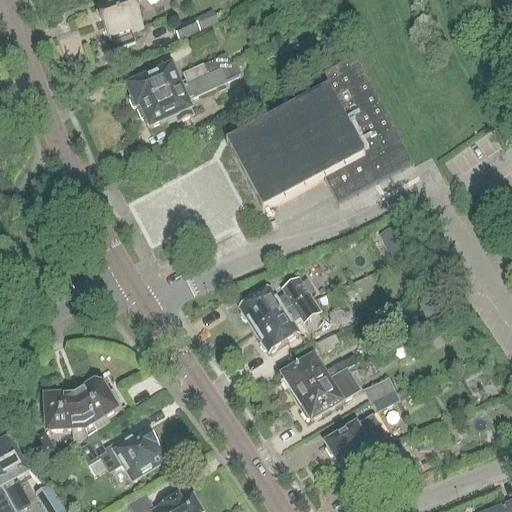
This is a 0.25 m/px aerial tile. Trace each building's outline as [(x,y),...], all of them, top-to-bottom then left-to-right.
[(110,0),(96,5),(109,42),(111,41),(114,50),(134,43),(130,34),(143,29),(131,0),(110,0)] [(213,12),(174,32),(180,44),(219,24),(213,12)] [(209,31),(189,41),(194,53),(215,42),(209,31)] [(236,80),(225,56),(206,64),(212,77),(136,111),(141,121),(146,122),(150,130),(175,119),(177,124),(193,117),(187,103),(236,80)] [(337,206),(390,178),(401,172),(403,177),(411,172),(408,168),(412,166),(355,59),(289,94),(296,108),(226,145),(263,214),(324,181),(337,206)] [(212,77),(206,64),(183,75),(186,81),(179,84),(169,63),(153,71),(155,76),(127,89),(130,97),(129,100),(133,108),(135,109),(136,111),(212,77)] [(397,226),(381,238),(385,244),(389,242),(400,258),(413,249),(397,226)] [(239,311),(241,315),(240,318),(244,323),(247,324),(254,334),(310,298),(303,288),(299,280),(282,291),(286,298),(278,303),(271,291),(239,311)] [(450,320),(438,295),(414,306),(426,331),(450,320)] [(320,315),(313,303),(310,298),(254,334),(260,345),(260,347),(264,353),(266,353),(268,357),(300,337),(293,326),(301,321),(304,325),(320,315)] [(475,334),(451,337),(453,352),(477,349),(475,334)] [(335,339),(316,347),(321,358),(340,347),(335,339)] [(352,358),(342,364),(347,373),(357,367),(352,358)] [(290,390),(297,401),(347,373),(342,364),(323,376),(313,359),(282,377),(284,380),(283,383),(287,390),(290,390)] [(312,424),(360,394),(347,373),(297,401),(303,411),(302,414),(306,419),(309,420),(312,424)] [(371,406),(396,394),(390,383),(365,395),(371,406)] [(94,389),(74,401),(85,433),(80,433),(84,443),(96,435),(92,428),(122,410),(112,394),(106,397),(101,388),(94,389)] [(377,418),(402,405),(396,394),(371,406),(377,418)] [(80,433),(85,433),(74,401),(46,403),(48,434),(73,433),(74,448),(84,443),(80,433)] [(330,458),(333,459),(340,470),(385,441),(371,418),(325,446),(327,450),(326,453),(330,458)] [(98,440),(78,452),(87,467),(99,460),(108,475),(122,466),(133,483),(166,463),(148,434),(115,453),(112,448),(105,452),(98,440)] [(58,457),(45,435),(32,443),(45,465),(58,457)] [(385,441),(340,470),(346,480),(346,483),(349,489),(352,490),(354,493),(385,474),(375,458),(396,446),(391,438),(385,441)] [(0,489),(11,511),(12,511),(25,511),(31,509),(15,481),(24,476),(7,444),(5,445),(3,444),(0,445),(0,489)] [(63,511),(49,488),(36,497),(45,511),(63,511)] [(12,511),(11,511),(0,489),(0,511),(12,511)] [(157,511),(154,511),(146,498),(129,507),(132,511),(202,511),(202,510),(199,509),(190,494),(157,511)]
